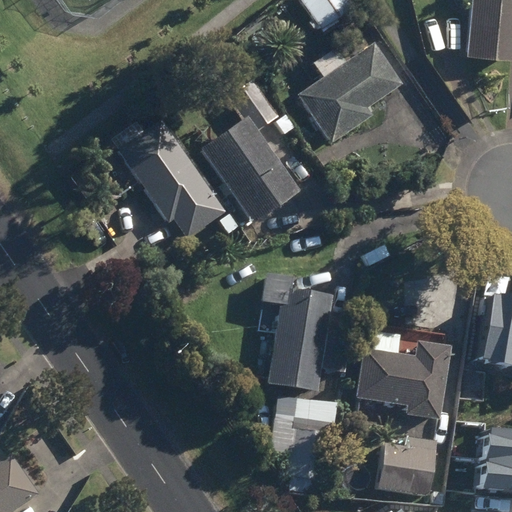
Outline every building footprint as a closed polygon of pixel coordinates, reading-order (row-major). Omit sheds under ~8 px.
[(295,0),(317,32),(351,8),(344,0),(295,0)] [(511,0),(474,0),(470,57),(511,59),(511,0)] [(287,101),(321,151),(362,122),(356,114),(391,90),(363,49),(287,101)] [(232,108),(250,135),(268,122),(250,95),(232,108)] [(222,198),(243,228),(288,197),(236,123),(191,154),(215,189),(210,192),(217,202),(222,198)] [(165,223),(179,244),(215,218),(152,126),(110,155),(159,227),(165,223)] [(258,390),(307,397),(310,374),(335,378),(341,338),(317,335),(322,304),(279,298),(281,284),(255,280),(251,308),(259,309),(255,334),(266,336),(258,390)] [(503,363),(511,313),(511,293),(492,290),(480,359),(503,363)] [(511,313),(503,363),(511,364),(511,313)] [(396,421),(430,425),(440,352),(407,347),(405,362),(387,360),(390,341),(360,337),(358,356),(353,355),(346,404),(398,412),(396,421)] [(283,494),(317,498),(324,440),(287,436),(289,425),(266,423),(262,455),(281,457),(278,481),(285,481),(283,494)] [(511,431),(478,429),(476,460),(511,462),(511,431)] [(382,447),(376,489),(425,496),(433,443),(405,439),(403,450),(382,447)] [(0,511),(19,511),(40,499),(13,459),(0,467),(0,511)] [(511,462),(476,460),(474,491),(511,493),(511,462)]
